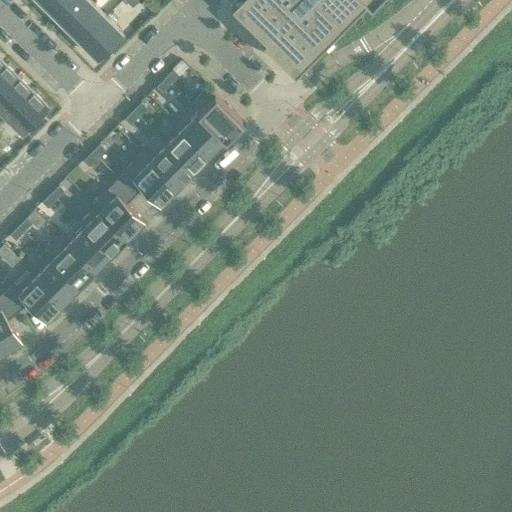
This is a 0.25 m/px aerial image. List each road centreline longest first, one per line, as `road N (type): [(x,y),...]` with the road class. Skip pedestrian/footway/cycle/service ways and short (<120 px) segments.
road 1 (residential): [(280,110),(75,319),(0,380)]
road 2 (tertiary): [(274,177),(61,388)]
road 3 (residential): [(416,34),(348,55),(280,110)]
road 4 (residential): [(0,8),(99,106)]
road 5 (residential): [(99,106),(0,202)]
road 6 (residential): [(280,110),(191,17)]
road 7 (residential): [(191,17),(99,106)]
